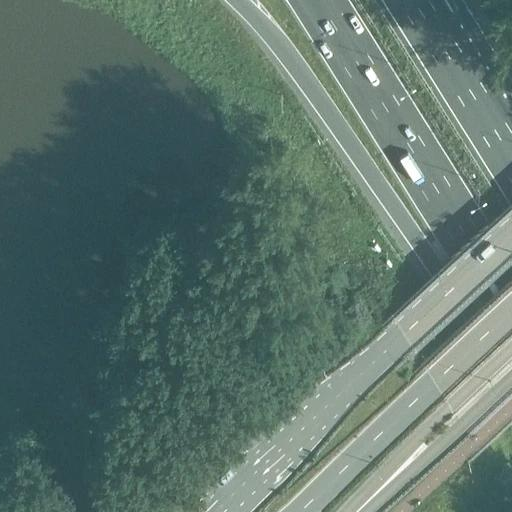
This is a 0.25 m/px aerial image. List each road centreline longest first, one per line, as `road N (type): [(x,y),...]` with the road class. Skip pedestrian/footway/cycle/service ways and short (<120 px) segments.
road 1 (motorway): [(236,0),(271,34),(421,247),(511,346)]
road 2 (primary): [(511,235),(350,379),(221,511)]
road 3 (motorway): [(317,0),(511,310)]
road 4 (primary): [(300,511),(511,310)]
road 5 (motorway): [(511,159),(426,23)]
